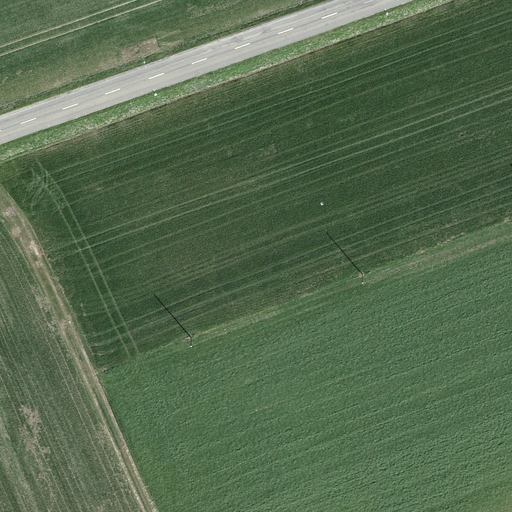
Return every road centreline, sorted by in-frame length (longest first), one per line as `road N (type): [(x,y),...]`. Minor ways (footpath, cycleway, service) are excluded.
road 1 (secondary): [(0,134),(382,0)]
road 2 (track): [(0,192),(151,511)]
